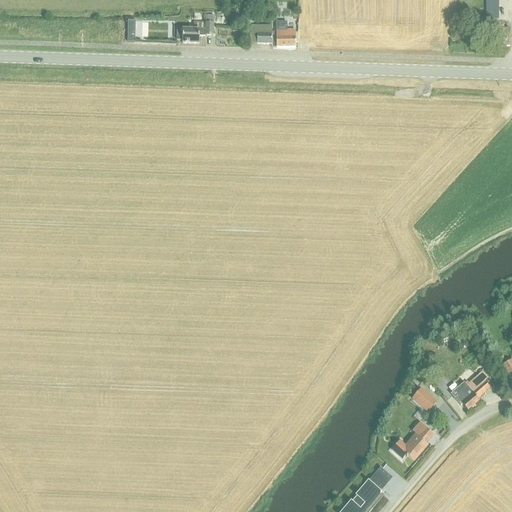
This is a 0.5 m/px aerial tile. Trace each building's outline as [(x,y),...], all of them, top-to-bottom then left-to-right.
[(497,20),(498,0),(486,0),(485,20),(497,20)] [(213,37),(213,24),(214,16),(206,16),(205,30),(199,30),(177,30),(177,41),(182,41),(182,44),(199,45),(199,36),(213,37)] [(251,26),(248,45),(275,44),(275,46),(275,48),(295,48),(295,47),(295,33),(286,33),(286,23),(276,23),(276,33),(271,33),(271,26),(251,26)] [(462,334),(454,340),(458,346),(466,340),(462,334)] [(511,382),(511,363),(511,362),(501,367),(510,383),(511,382)] [(464,383),(450,395),(460,406),(461,406),(467,412),(479,401),(477,399),(489,389),(484,383),(487,379),(482,373),(467,387),(464,383)] [(417,376),(411,382),(418,387),(423,381),(417,376)] [(420,391),(412,400),(428,412),(435,403),(420,391)] [(399,441),(392,450),(402,458),(404,456),(412,463),(427,446),(424,444),(432,435),(422,427),(415,436),(414,436),(405,446),(399,441)] [(367,483),(342,511),(368,511),(382,495),(379,493),(391,477),(380,468),(368,483),(367,483)]
